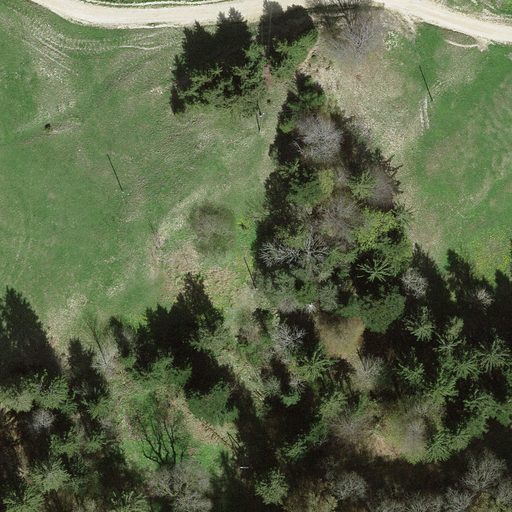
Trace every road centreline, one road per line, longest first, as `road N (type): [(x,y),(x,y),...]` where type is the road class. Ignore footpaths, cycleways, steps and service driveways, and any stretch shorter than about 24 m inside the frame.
road 1 (track): [(306,0),(137,16),(52,0)]
road 2 (track): [(511,38),(390,2),(313,0)]
